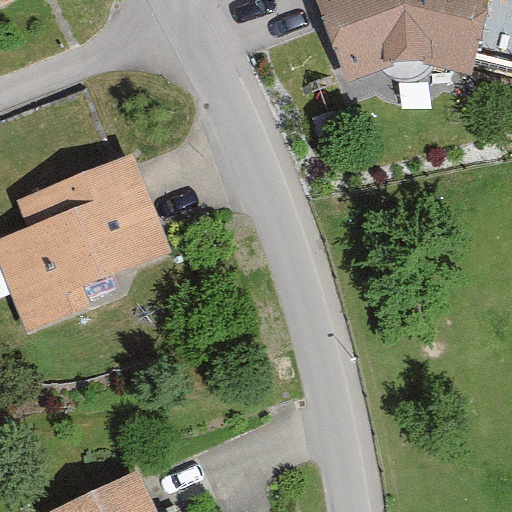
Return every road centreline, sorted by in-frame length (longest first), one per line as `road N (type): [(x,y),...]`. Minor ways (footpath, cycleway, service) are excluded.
road 1 (unclassified): [(354,511),(299,265),(196,28)]
road 2 (residential): [(0,102),(196,28)]
